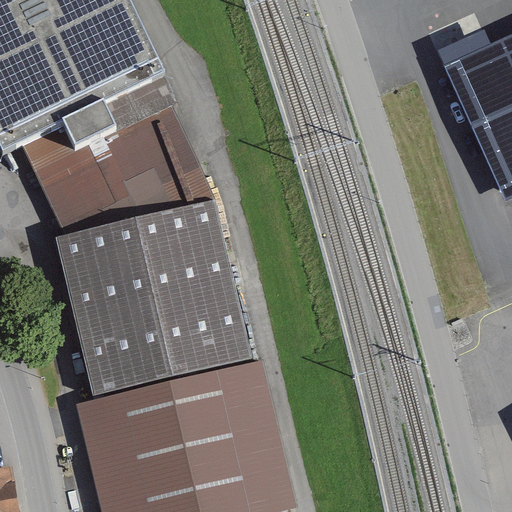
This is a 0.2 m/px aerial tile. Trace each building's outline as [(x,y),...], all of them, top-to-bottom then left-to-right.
[(129,0),(0,0),(0,142),(4,150),(106,101),(165,72),(129,0)] [(511,0),(412,0),(506,204),(511,200),(511,0)] [(171,85),(165,72),(106,101),(120,128),(173,107),(180,105),(178,97),(171,85)] [(60,238),(216,203),(173,107),(120,128),(106,101),(4,150),(60,238)] [(216,203),(60,238),(95,398),(256,360),(216,203)] [(95,398),(81,406),(104,511),(282,511),(297,509),(256,360),(95,398)] [(32,511),(25,470),(0,474),(0,511),(32,511)]
